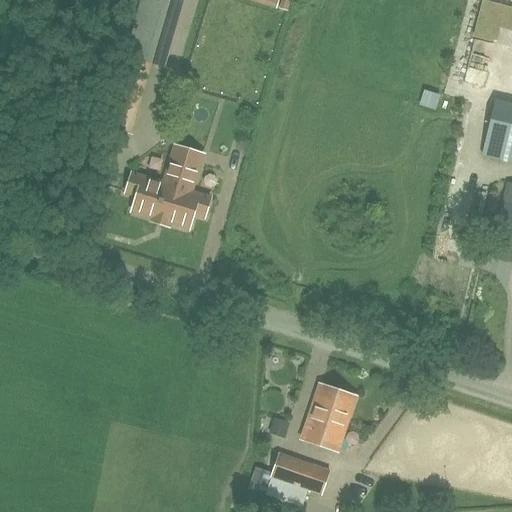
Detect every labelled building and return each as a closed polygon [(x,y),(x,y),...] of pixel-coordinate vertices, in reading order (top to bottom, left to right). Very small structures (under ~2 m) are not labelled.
[(156,65),(175,0),(141,0),(126,57),(124,56),(104,128),(129,134),(148,62),(156,65)] [(511,163),(511,125),(510,125),(501,160),(511,163)] [(133,208),(189,226),(194,210),(205,214),(211,195),(192,189),(203,152),(175,143),(164,180),(132,170),(126,189),(137,193),(133,208)] [(511,263),(511,184),(506,183),(488,258),(511,263)] [(347,388),(348,385),(332,379),(330,383),(303,374),(294,403),(314,409),(312,415),(303,442),(334,452),(343,425),(344,419),(364,426),(374,397),(347,388)] [(278,455),(276,461),(264,495),(302,508),(307,490),(321,495),(328,472),(278,455)] [(255,495),(262,497),(270,473),(255,468),(247,492),(255,495)] [(226,511),(226,503),(205,504),(205,511),(226,511)]
